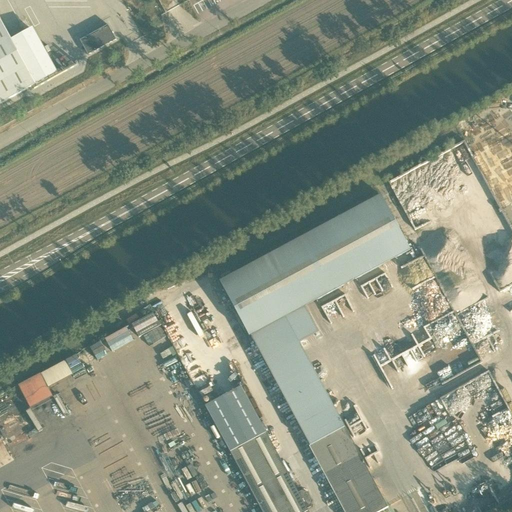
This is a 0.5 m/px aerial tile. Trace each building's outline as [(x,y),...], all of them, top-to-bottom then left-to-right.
[(0,103),(36,84),(0,19),(0,103)] [(88,55),(116,40),(108,25),(80,40),(88,55)] [(426,158),(475,158),(482,173),(497,205),(511,198),(511,126),(505,130),(504,127),(494,132),(494,138),(474,147),(469,138),(426,158)] [(251,336),(265,363),(299,343),(318,332),(305,307),(410,250),(381,195),(220,282),(249,337),(251,336)] [(46,386),(71,375),(65,361),(16,382),(27,407),(51,397),(46,386)] [(266,432),(230,451),(262,511),(308,511),(308,510),(311,508),(312,502),(307,492),(300,489),(297,491),(266,432)] [(362,460),(326,479),(344,511),(379,511),(388,507),(362,460)]
